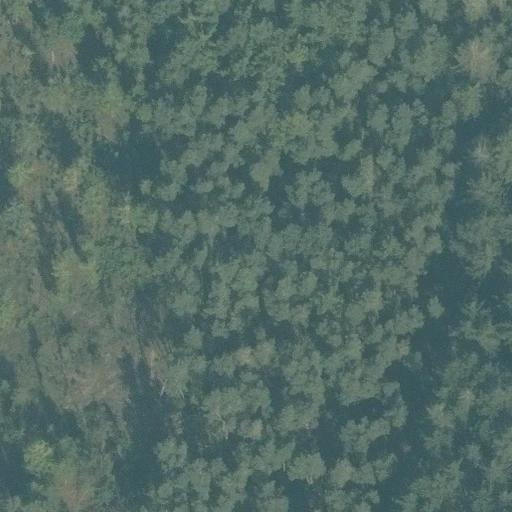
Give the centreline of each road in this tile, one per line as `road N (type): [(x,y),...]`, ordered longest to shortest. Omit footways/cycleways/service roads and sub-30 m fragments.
road 1 (track): [(443,0),(458,295),(511,490)]
road 2 (track): [(458,295),(400,511)]
